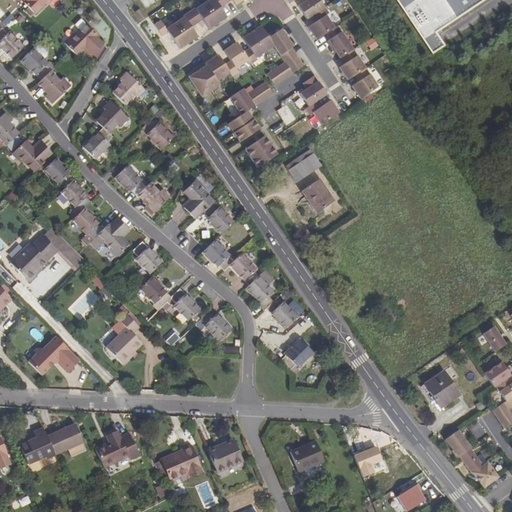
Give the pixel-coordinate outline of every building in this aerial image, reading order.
[(48,4),(51,0),(21,0),(29,7),(34,13),(35,14),(46,3),(48,4)] [(210,0),(204,5),(217,24),(226,18),(220,9),(213,0),(210,0)] [(213,0),(220,9),(226,5),(222,0),(213,0)] [(324,8),(318,0),(308,0),(305,3),(298,7),(307,20),(313,16),(324,8)] [(394,0),(431,54),(444,46),(436,33),(486,0),(394,0)] [(196,10),(202,21),(209,30),(217,24),(204,5),(196,10)] [(34,13),(29,7),(25,11),(30,16),(34,13)] [(324,8),(313,16),(317,21),(325,16),(328,15),(324,8)] [(189,13),(196,25),(202,21),(196,10),(195,9),(189,13)] [(139,10),(135,13),(140,21),(145,18),(139,10)] [(184,19),(191,28),(196,25),(189,13),(183,18),(184,19)] [(325,16),(317,21),(308,28),(316,41),(326,34),(334,29),(325,16)] [(184,19),(175,24),(188,44),(197,38),(191,28),(184,19)] [(160,22),(154,26),(162,37),(168,33),(166,30),(160,22)] [(175,24),(166,30),(168,33),(179,50),(188,44),(175,24)] [(76,37),(75,35),(65,45),(77,56),(86,47),(94,55),(105,43),(88,26),(76,37)] [(252,33),(265,53),(274,47),(269,39),(261,27),(252,33)] [(334,29),(326,34),(330,40),(340,33),(337,27),(334,29)] [(24,47),(9,32),(8,34),(3,29),(0,31),(0,45),(6,52),(5,53),(12,60),(24,47)] [(269,39),(274,47),(280,56),(291,49),(293,48),(281,30),(269,39)] [(249,50),(256,59),(265,53),(252,33),(242,39),(249,50)] [(353,51),(340,33),(330,40),(328,41),(340,59),(342,58),(353,51)] [(370,50),(378,46),(373,38),(365,42),(370,50)] [(231,62),(236,70),(248,61),(243,54),(236,44),(224,52),(231,62)] [(48,64),(33,49),(20,61),(26,67),(27,67),(41,81),(50,72),(54,68),(49,63),(48,64)] [(291,49),(280,56),(285,62),(296,55),(291,49)] [(256,59),(249,50),(243,54),(248,61),(251,65),(257,61),(256,59)] [(357,57),(353,51),(342,58),(346,64),(357,57)] [(296,55),(285,62),(285,63),(293,75),(304,67),(296,55)] [(206,67),(217,83),(230,74),(225,67),(218,56),(205,65),(206,67)] [(365,70),(357,57),(346,64),(339,69),(347,81),(354,77),(365,70)] [(225,67),(230,74),(232,78),(238,73),(236,70),(231,62),(225,67)] [(293,75),(285,63),(267,76),(275,87),(293,75)] [(197,73),(211,92),(220,87),(217,83),(206,67),(197,73)] [(369,76),(365,70),(354,77),(358,83),(369,76)] [(54,103),(67,89),(59,82),(50,72),(41,81),(39,83),(48,93),(46,95),(54,103)] [(142,88),(128,73),(120,81),(123,84),(113,94),(124,106),(134,96),(142,88)] [(189,79),(202,98),(211,92),(197,73),(189,79)] [(378,88),(369,76),(358,83),(352,87),(360,100),(378,88)] [(308,107),(316,103),(327,96),(314,77),(303,85),(307,90),(300,95),(308,107)] [(70,86),(63,78),(59,82),(67,89),(70,86)] [(247,96),(254,107),(273,95),(265,84),(247,96)] [(137,98),(145,90),(142,88),(134,96),(137,98)] [(229,99),(241,116),(247,112),(254,107),(247,96),(243,90),(229,99)] [(117,124),(125,116),(111,102),(103,109),(106,112),(96,122),(104,129),(108,133),(117,124)] [(321,109),(313,114),(321,126),(339,114),(331,102),(321,109)] [(316,103),(308,107),(305,110),(309,116),(313,114),(321,109),(316,103)] [(156,106),(150,109),(154,118),(160,115),(156,106)] [(277,111),(285,123),(293,118),(285,106),(277,111)] [(227,125),(233,134),(253,121),(247,112),(241,116),(227,125)] [(18,134),(8,124),(11,121),(4,114),(0,117),(0,138),(7,146),(18,134)] [(120,126),(127,118),(125,116),(117,124),(120,126)] [(173,138),(159,122),(157,124),(152,119),(145,126),(143,128),(156,142),(155,143),(161,149),(173,138)] [(233,134),(240,144),(259,130),(253,121),(233,134)] [(110,145),(108,142),(112,138),(108,133),(104,129),(90,142),(88,141),(82,147),(95,160),(110,145)] [(264,138),(245,151),(251,160),(271,147),(264,138)] [(34,150),(25,141),(13,154),(22,162),(23,161),(35,172),(45,162),(44,160),(52,153),(41,143),(34,150)] [(271,147),(251,160),(257,169),(277,156),(271,147)] [(313,154),(287,171),(296,183),(321,167),(313,154)] [(73,180),(60,166),(61,165),(55,159),(44,170),(59,185),(60,184),(64,189),(72,181),(73,180)] [(146,187),(141,182),(142,181),(128,166),(116,177),(122,183),(124,182),(137,196),(138,195),(146,187)] [(214,203),(203,191),(205,189),(196,180),(184,192),(192,201),(185,209),(194,219),(202,211),(204,213),(213,204),(214,203)] [(320,180),(301,194),(315,214),(334,201),(320,180)] [(91,202),(77,188),(79,187),(72,181),(64,189),(60,192),(75,208),(77,206),(81,211),(84,209),(91,202)] [(167,201),(159,193),(149,183),(146,187),(138,195),(147,205),(144,208),(152,216),(167,201)] [(170,199),(162,191),(159,193),(167,201),(170,199)] [(233,222),(219,208),(218,209),(213,204),(204,213),(208,218),(209,220),(216,227),(215,228),(221,234),(233,222)] [(103,230),(89,216),(90,215),(84,209),(81,211),(72,221),(87,235),(88,234),(93,239),(98,235),(103,230)] [(128,245),(119,236),(128,228),(118,218),(110,226),(108,224),(103,230),(98,235),(108,246),(107,248),(116,257),(128,245)] [(200,241),(210,230),(197,218),(187,228),(200,241)] [(37,264),(55,247),(41,233),(30,244),(28,242),(8,261),(24,276),(37,263),(37,264)] [(229,255),(215,241),(206,249),(202,253),(208,259),(209,259),(217,267),(219,266),(224,271),(229,266),(234,262),(229,257),(229,255)] [(156,256),(142,242),(132,252),(138,257),(135,260),(149,274),(163,261),(157,255),(156,256)] [(256,269),(241,254),(234,262),(229,266),(235,273),(236,272),(245,280),(244,281),(249,286),(258,276),(253,272),(256,269)] [(76,269),(84,261),(79,256),(71,264),(76,269)] [(27,280),(41,267),(37,264),(37,263),(24,276),(27,280)] [(273,291),(258,276),(249,286),(246,289),(252,295),(252,294),(261,303),(258,306),(264,311),(266,308),(273,301),(268,296),(273,291)] [(171,298),(158,284),(159,283),(152,277),(140,289),(154,304),(157,301),(162,307),(170,298),(171,298)] [(0,289),(0,308),(10,299),(0,289)] [(194,303),(180,289),(171,298),(170,298),(176,304),(173,306),(188,322),(201,309),(195,302),(194,303)] [(297,317),(283,302),(281,304),(276,299),(273,301),(266,308),(280,322),(279,323),(285,329),(297,317)] [(210,310),(201,319),(206,325),(204,326),(219,341),(231,330),(224,323),(223,324),(210,310)] [(140,327),(127,313),(120,320),(127,327),(106,347),(123,364),(132,355),(131,354),(143,343),(133,333),(140,327)] [(495,353),(506,346),(493,328),(483,335),(495,353)] [(110,330),(97,340),(102,346),(115,336),(110,330)] [(67,372),(80,360),(56,335),(44,347),(36,348),(34,354),(27,362),(40,375),(55,363),(57,361),(58,364),(67,372)] [(312,351),(300,340),(295,346),(282,361),(291,370),(295,365),(298,368),(312,351)] [(502,363),(485,375),(494,388),(496,387),(500,393),(511,385),(507,379),(511,376),(502,363)] [(444,373),(426,385),(441,408),(459,396),(444,373)] [(511,384),(511,385),(500,393),(506,402),(504,404),(508,410),(511,407),(511,384)] [(497,417),(508,410),(504,404),(493,411),(497,417)] [(501,423),(511,415),(508,410),(497,417),(501,423)] [(505,429),(511,424),(511,415),(501,423),(505,429)] [(83,442),(73,424),(47,436),(57,455),(83,442)] [(42,429),(34,432),(36,438),(19,446),(28,464),(45,457),(46,459),(55,455),(42,429)] [(138,454),(127,431),(118,435),(116,431),(105,436),(107,441),(93,447),(102,466),(126,455),(128,458),(138,454)] [(458,431),(446,440),(458,458),(459,457),(470,450),(471,449),(458,431)] [(0,438),(0,470),(11,466),(7,456),(8,456),(0,438)] [(242,463),(232,441),(207,453),(217,474),(242,463)] [(323,461),(315,442),(290,453),(298,472),(323,461)] [(201,472),(190,445),(181,448),(182,450),(165,457),(175,479),(186,473),(188,477),(201,472)] [(470,450),(459,457),(472,475),(473,474),(482,467),(470,450)] [(175,479),(165,457),(161,460),(170,481),(175,479)] [(482,467),(473,474),(484,489),(498,479),(487,464),(482,467)] [(188,477),(186,473),(175,479),(181,493),(206,483),(201,472),(188,477)] [(181,493),(175,479),(170,481),(176,495),(181,493)] [(404,511),(407,511),(426,500),(416,484),(395,497),(404,511)] [(18,500),(21,507),(30,504),(28,497),(18,500)]
